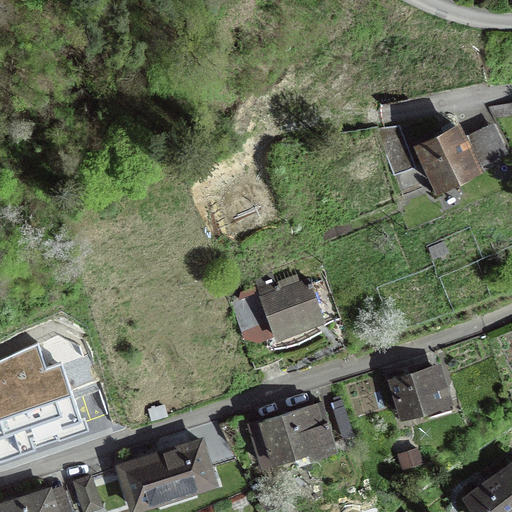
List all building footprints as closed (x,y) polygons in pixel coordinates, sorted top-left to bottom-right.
[(398,124),(377,130),(390,173),(411,167),(398,124)] [(470,171),(456,135),(420,149),(434,185),(470,171)] [(324,316),(310,283),(259,304),(273,338),(324,316)] [(271,347),(252,353),(259,373),(278,367),(271,347)] [(445,411),(434,370),(392,380),(403,422),(445,411)] [(328,447),(314,404),(251,425),(265,468),(328,447)] [(211,486),(199,442),(136,459),(143,484),(166,477),(171,497),(211,486)] [(253,455),(241,461),(252,484),(264,478),(253,455)] [(511,511),(511,467),(467,499),(476,511),(511,511)] [(94,477),(78,481),(85,510),(101,507),(94,477)] [(48,511),(43,494),(0,507),(0,511),(48,511)]
